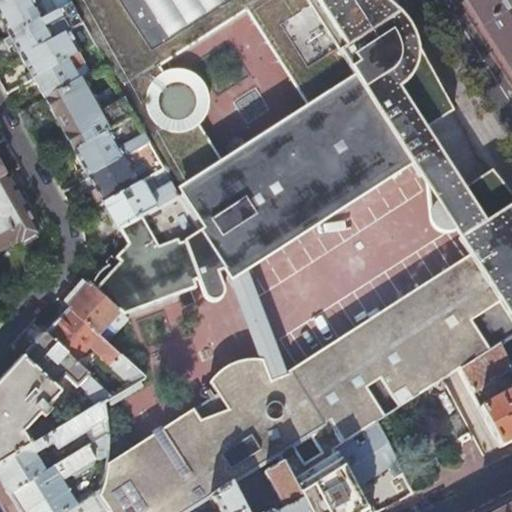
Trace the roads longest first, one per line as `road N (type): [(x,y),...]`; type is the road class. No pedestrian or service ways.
road 1 (residential): [(0,116),(66,244),(58,281),(0,345)]
road 2 (residential): [(511,112),(440,0)]
